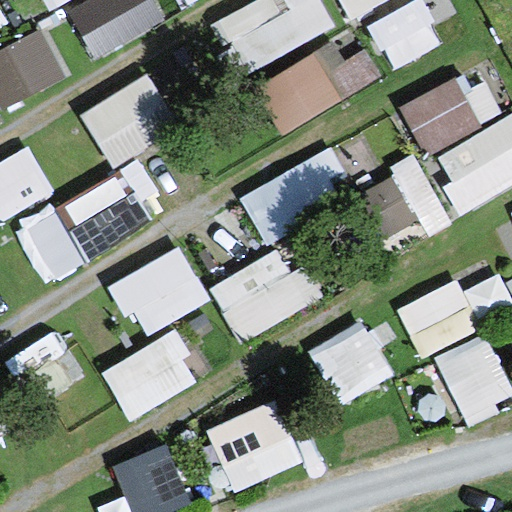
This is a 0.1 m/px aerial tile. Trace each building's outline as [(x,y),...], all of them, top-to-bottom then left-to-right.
[(157,0),(75,0),(88,48),(165,28),(157,0)] [(325,0),(246,0),(224,8),(245,65),(337,31),(325,0)] [(343,0),(351,17),(387,0),(343,0)] [(428,0),(406,0),(377,16),(400,58),(446,33),(428,0)] [(48,25),(0,47),(0,97),(4,107),(71,76),(48,25)] [(261,78),(282,128),(344,102),(323,52),(261,78)] [(152,71),(83,110),(114,164),(183,126),(152,71)] [(459,74),(403,105),(430,153),(486,122),(459,74)] [(511,113),(437,152),(466,208),(511,184),(511,113)] [(36,147),(0,159),(0,215),(54,197),(36,147)] [(243,194),(269,241),(351,196),(325,148),(243,194)] [(410,157),(360,197),(398,244),(448,203),(410,157)] [(59,210),(93,260),(156,217),(123,168),(59,210)] [(287,242),(212,281),(242,339),(317,299),(287,242)] [(116,279),(144,332),(212,297),(184,244),(116,279)] [(511,300),(499,272),(469,287),(483,317),(511,303),(511,300)] [(399,306),(425,355),(483,325),(458,276),(399,306)] [(369,318),(314,344),(340,402),(396,376),(369,318)] [(58,326),(11,355),(39,400),(86,372),(58,326)] [(180,331),(106,364),(129,414),(203,381),(180,331)] [(440,357),(469,418),(511,398),(511,376),(492,333),(440,357)] [(239,490),(308,458),(278,395),(209,427),(239,490)] [(0,435),(14,427),(0,404),(0,435)] [(172,441),(117,462),(136,511),(172,511),(196,503),(172,441)]
